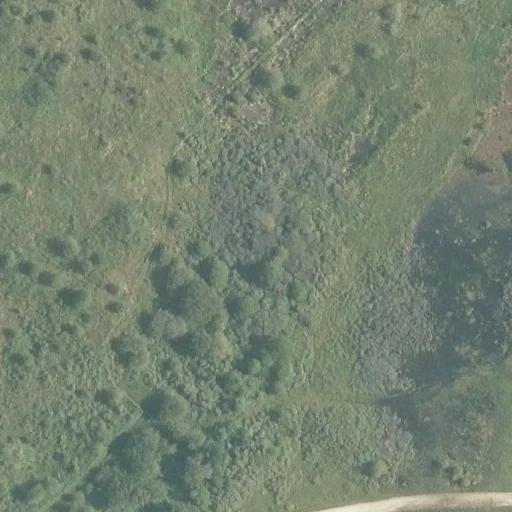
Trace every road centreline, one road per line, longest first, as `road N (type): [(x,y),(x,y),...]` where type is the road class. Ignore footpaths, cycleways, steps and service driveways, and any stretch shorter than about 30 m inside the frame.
road 1 (unknown): [(53,511),(139,429),(208,427),(306,399),(415,409),(462,379),(511,380)]
road 2 (track): [(511,490),(328,511)]
